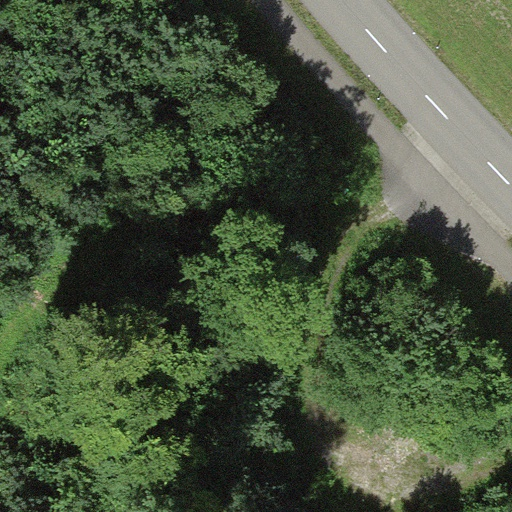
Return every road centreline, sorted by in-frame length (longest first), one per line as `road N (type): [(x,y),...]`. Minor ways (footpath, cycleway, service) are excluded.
road 1 (track): [(234,0),(384,180),(511,298)]
road 2 (tertiary): [(511,177),(345,0)]
